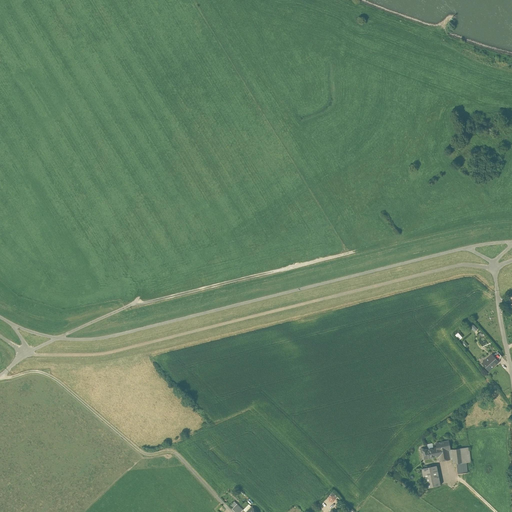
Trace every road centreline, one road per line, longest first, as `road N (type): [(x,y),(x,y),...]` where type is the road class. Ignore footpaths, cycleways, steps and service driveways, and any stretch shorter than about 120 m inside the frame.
road 1 (track): [(496,267),(461,263),(99,353),(26,352)]
road 2 (track): [(175,453),(141,452),(44,373),(0,376)]
